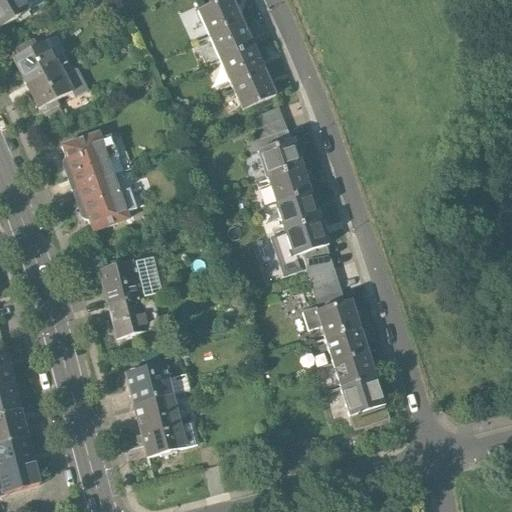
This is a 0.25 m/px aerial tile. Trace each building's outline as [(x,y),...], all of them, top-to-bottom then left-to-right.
[(42,0),(0,0),(0,6),(11,27),(45,5),(42,0)] [(222,0),(210,5),(221,31),(259,15),(252,0),(222,0)] [(259,15),(221,31),(233,57),(270,40),(259,15)] [(42,80),(79,65),(66,35),(29,52),(42,80)] [(270,40),(233,57),(244,82),(281,66),(270,40)] [(201,47),(207,65),(221,60),(214,42),(201,47)] [(79,65),(42,80),(56,110),(92,94),(79,65)] [(281,66),(244,82),(255,108),(292,91),(281,66)] [(275,108),(284,137),(301,131),(293,102),(275,108)] [(89,186),(137,166),(118,123),(71,143),(89,186)] [(312,158),(303,131),(301,131),(284,137),(265,143),(274,170),(312,158)] [(265,152),(249,156),(269,238),(285,234),(265,152)] [(321,185),(312,158),(274,170),(283,198),(321,185)] [(137,166),(89,186),(108,229),(155,209),(137,166)] [(330,213),(321,185),(283,198),(292,225),(330,213)] [(338,240),(330,213),(292,225),(301,252),(320,246),(338,240)] [(355,294),(338,240),(320,246),(337,300),(355,294)] [(112,265),(118,298),(154,290),(147,258),(112,265)] [(154,290),(118,298),(126,336),(162,329),(154,290)] [(3,291),(0,292),(0,318),(11,315),(3,291)] [(371,318),(362,292),(355,294),(337,300),(324,305),(333,331),(371,318)] [(300,334),(311,330),(302,304),(291,308),(300,334)] [(11,315),(0,318),(0,341),(18,335),(11,315)] [(380,345),(371,318),(333,331),(342,358),(380,345)] [(389,371),(380,345),(342,358),(351,384),(389,371)] [(23,349),(0,354),(0,383),(30,377),(23,349)] [(138,371),(146,404),(177,396),(169,364),(138,371)] [(398,398),(389,371),(351,384),(360,411),(398,398)] [(30,377),(0,383),(0,412),(36,405),(30,377)] [(177,396),(146,404),(159,455),(189,447),(177,396)] [(36,405),(0,412),(0,428),(3,441),(42,432),(36,405)] [(42,432),(3,441),(9,469),(49,460),(42,432)]
